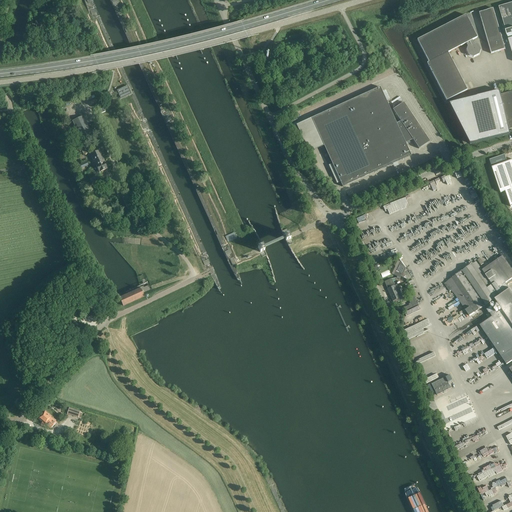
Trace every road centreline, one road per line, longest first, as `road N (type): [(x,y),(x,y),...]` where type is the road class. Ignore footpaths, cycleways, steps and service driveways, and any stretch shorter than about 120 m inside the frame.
road 1 (unclassified): [(0,439),(105,321),(10,109),(0,62)]
road 2 (unclassified): [(0,83),(199,47),(366,0)]
road 3 (primary): [(0,74),(197,39),(329,0)]
road 4 (unclassified): [(475,511),(373,283),(332,217)]
road 5 (unknown): [(422,286),(384,216),(454,186),(466,191),(493,239),(443,273)]
road 6 (unknown): [(338,189),(303,116),(384,77),(438,145)]
road 7 (unclassified): [(332,217),(283,148),(220,8)]
road 8 (unclassified): [(332,217),(511,143)]
